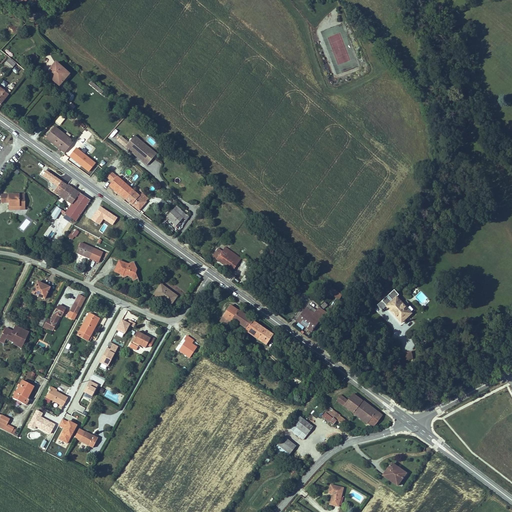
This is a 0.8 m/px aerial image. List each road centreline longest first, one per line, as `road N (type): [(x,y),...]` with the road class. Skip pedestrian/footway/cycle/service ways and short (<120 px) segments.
road 1 (primary): [(0,120),(211,274)]
road 2 (primary): [(211,274),(410,423)]
road 3 (residential): [(0,248),(169,319),(211,274)]
road 4 (secondary): [(276,511),(338,445),(410,423)]
road 5 (primary): [(410,423),(511,501)]
